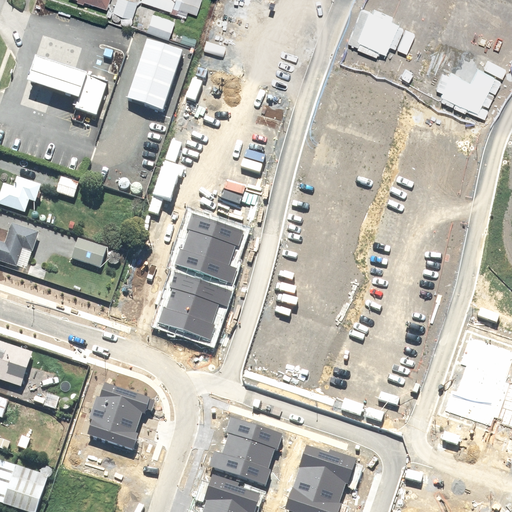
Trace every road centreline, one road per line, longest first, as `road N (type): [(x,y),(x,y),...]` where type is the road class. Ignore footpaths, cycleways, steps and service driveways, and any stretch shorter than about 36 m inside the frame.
road 1 (residential): [(229,394),(308,94),(349,0)]
road 2 (residential): [(409,436),(497,135),(511,109)]
road 3 (residential): [(0,312),(153,366),(177,389)]
road 4 (residential): [(229,394),(395,454)]
road 5 (residential): [(177,389),(181,420),(157,511)]
